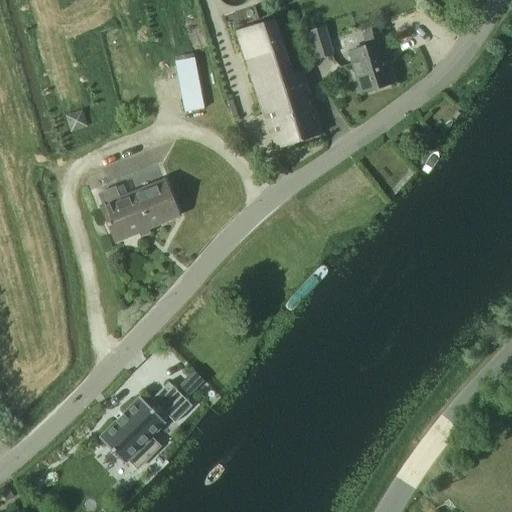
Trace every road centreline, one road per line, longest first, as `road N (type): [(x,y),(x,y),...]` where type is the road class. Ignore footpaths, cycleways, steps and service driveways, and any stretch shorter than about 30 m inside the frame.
road 1 (tertiary): [(0,473),(90,398),(277,193),(447,69),(500,0)]
road 2 (tertiary): [(388,511),(407,478),(511,354)]
